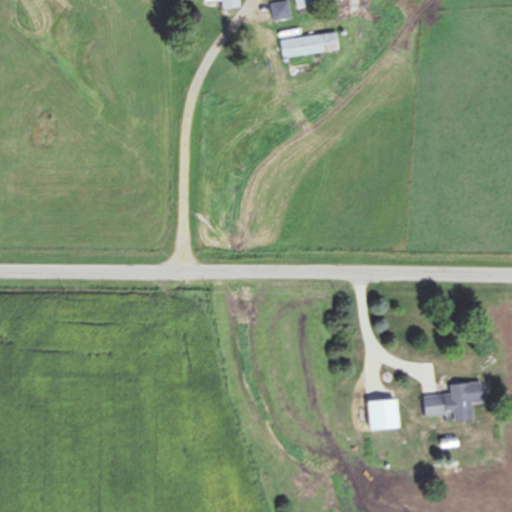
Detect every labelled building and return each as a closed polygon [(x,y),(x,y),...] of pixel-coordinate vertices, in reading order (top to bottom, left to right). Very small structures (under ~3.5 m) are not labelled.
[(219,0),(220,8),(237,8),(237,0),(219,0)] [(293,0),(296,8),(317,3),(316,0),(293,0)] [(269,3),(271,21),(288,19),(286,1),(269,3)] [(280,57),(336,50),(334,33),(278,39),(280,57)] [(471,420),(471,403),(487,402),(487,382),(448,383),(449,394),(422,395),(423,417),(451,416),(451,421),(471,420)] [(396,400),(366,400),(366,428),(396,428),(396,400)]
